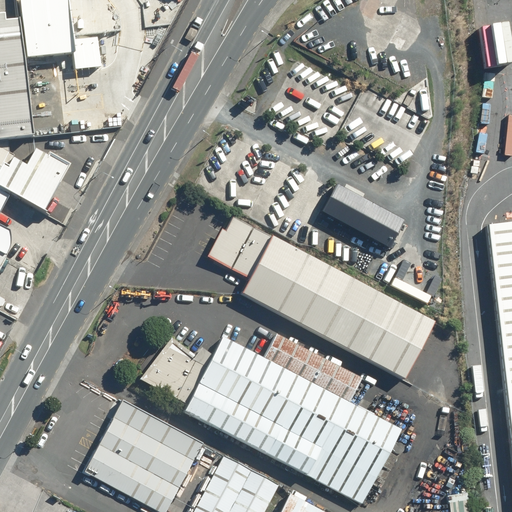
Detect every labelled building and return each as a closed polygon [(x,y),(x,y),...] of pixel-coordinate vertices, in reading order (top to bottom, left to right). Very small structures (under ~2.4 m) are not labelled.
[(96,5),(20,15),(24,50),(70,44),(74,74),(105,69),(96,5)] [(0,140),(29,137),(12,14),(0,15),(0,140)] [(0,165),(0,189),(9,194),(42,212),(67,166),(34,148),(24,166),(5,156),(0,165)] [(405,220),(337,183),(322,211),(390,247),(405,220)] [(0,254),(2,256),(13,236),(0,229),(0,210),(9,194),(0,189),(0,254)] [(436,321),(232,211),(208,256),(248,277),(238,295),(402,383),(436,321)] [(511,375),(511,218),(495,221),(511,375)] [(259,360),(212,336),(172,412),(349,504),(389,428),(344,405),(356,381),(271,337),(259,360)] [(165,511),(203,444),(122,400),(83,472),(156,511),(165,511)] [(261,511),(276,484),(222,456),(192,511),(261,511)] [(472,511),(471,493),(452,494),(453,501),(450,501),(450,511),(472,511)] [(318,511),(287,495),(278,511),(318,511)]
